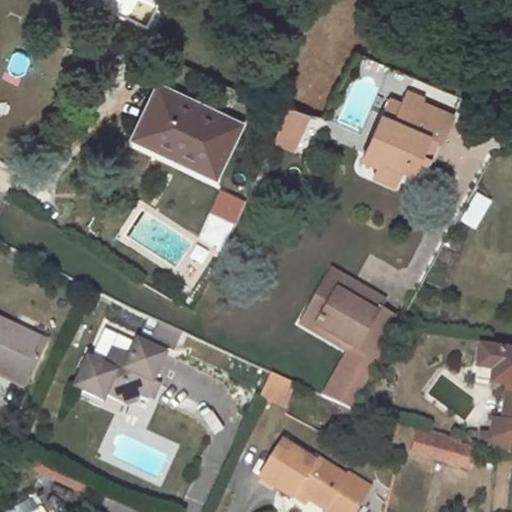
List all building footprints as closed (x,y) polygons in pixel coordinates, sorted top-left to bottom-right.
[(238,132),(158,103),(140,154),(219,183),(238,132)] [(272,144),(295,154),(312,115),(290,105),(272,144)] [(431,158),(442,132),(409,118),(411,114),(396,107),(391,120),(384,137),(370,131),(354,170),(371,176),(368,182),(364,193),(385,202),(392,186),(411,194),(420,173),(410,170),(418,152),(427,157),(431,158)] [(391,120),(377,115),(370,131),(384,137),(391,120)] [(427,157),(418,152),(410,170),(420,173),(427,157)] [(371,176),(354,170),(352,175),(368,182),(371,176)] [(221,190),(208,213),(235,227),(248,204),(221,190)] [(476,231),(492,201),(475,192),(459,222),(476,231)] [(189,248),(140,224),(126,253),(175,278),(189,248)] [(336,292),(323,286),(317,299),(329,306),(336,292)] [(357,303),(336,292),(329,306),(317,299),(305,322),(317,329),(311,341),(332,351),(329,356),(349,366),(352,361),(375,373),(396,333),(372,321),(353,311),(357,303)] [(376,312),(357,303),(353,311),(372,321),(376,312)] [(151,335),(173,346),(180,332),(158,321),(151,335)] [(317,329),(305,322),(296,339),(329,356),(332,351),(311,341),(317,329)] [(33,365),(0,344),(0,400),(9,406),(33,365)] [(80,372),(63,400),(90,417),(94,412),(114,425),(124,422),(129,414),(141,421),(149,408),(142,404),(159,377),(132,360),(122,376),(106,365),(96,382),(80,372)] [(511,373),(482,367),(478,388),(493,391),(490,405),(507,408),(502,431),(500,441),(511,443),(511,373)] [(493,391),(478,388),(474,402),(490,405),(493,391)] [(265,389),(256,404),(291,419),(297,402),(265,389)] [(510,454),(511,452),(511,443),(500,441),(502,431),(488,428),(484,449),(474,446),(470,459),(507,469),(510,454)] [(460,457),(422,446),(416,470),(454,481),(460,457)] [(278,461),(252,493),(274,511),(284,511),(285,511),(286,511),(349,511),(341,504),(338,507),(309,482),(306,485),(278,461)] [(71,491),(19,465),(15,472),(68,498),(71,491)]
